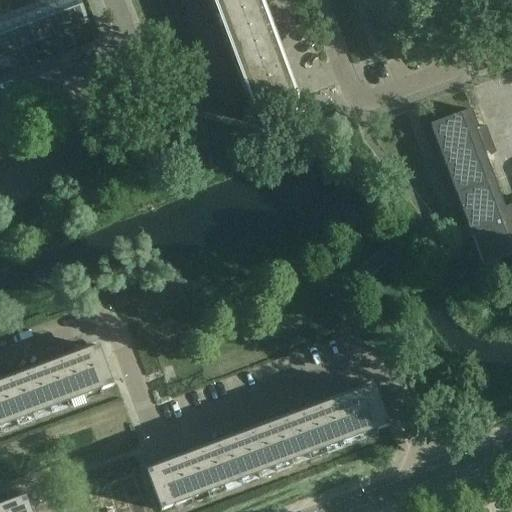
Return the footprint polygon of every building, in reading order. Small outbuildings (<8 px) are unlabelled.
[(77,0),(54,0),(50,2),(62,32),(86,23),(77,0)] [(213,0),(262,127),(301,112),(259,0),(213,0)] [(50,2),(26,11),(38,41),(62,32),(50,2)] [(26,11),(3,19),(15,50),(38,41),(26,11)] [(3,19),(0,20),(0,55),(15,50),(3,19)] [(478,129),(472,111),(431,126),(442,155),(441,156),(445,168),(446,168),(468,226),(467,226),(471,238),(472,238),(483,267),(511,256),(511,205),(505,209),(484,153),(494,149),(486,126),(478,129)] [(99,348),(87,353),(0,385),(0,429),(113,387),(99,348)] [(375,389),(147,474),(160,511),(164,511),(389,428),(375,389)] [(30,511),(25,498),(0,507),(0,511),(30,511)]
